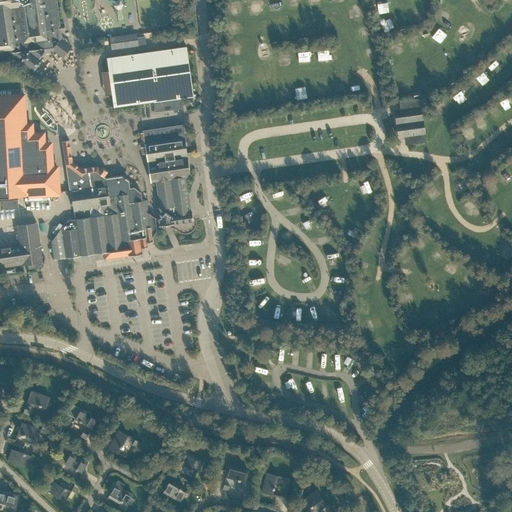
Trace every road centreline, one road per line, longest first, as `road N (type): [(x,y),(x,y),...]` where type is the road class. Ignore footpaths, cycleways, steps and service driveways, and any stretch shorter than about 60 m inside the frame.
road 1 (residential): [(228,409),(51,343),(0,338)]
road 2 (track): [(383,452),(392,418),(433,372),(511,315)]
road 3 (residential): [(208,170),(201,0)]
road 4 (residential): [(276,215),(320,257),(324,283),(311,296),(286,293),(271,281),(270,268)]
road 5 (residential): [(376,120),(249,135),(245,164)]
road 6 (unclassified): [(393,511),(353,449),(301,423)]
road 7 (residential): [(253,163),(372,147)]
